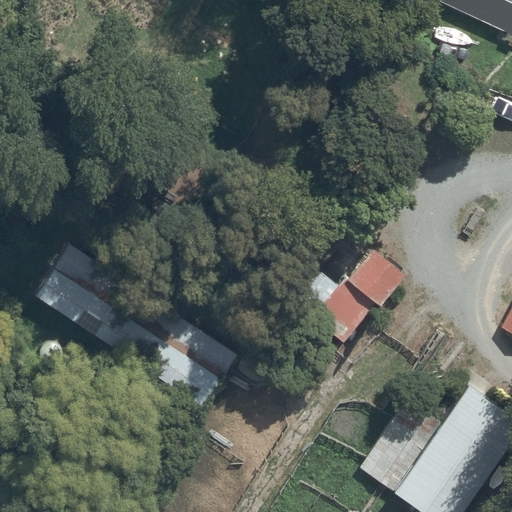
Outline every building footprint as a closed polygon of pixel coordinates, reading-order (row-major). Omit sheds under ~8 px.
[(511,0),(444,0),(443,3),(511,36),(511,0)] [(189,204),(154,181),(147,190),(143,187),(130,206),(171,233),(189,204)] [(342,337),(404,263),(370,236),(309,310),(342,337)] [(67,241),(34,289),(201,400),(234,351),(67,241)] [(455,511),(511,429),(511,405),(466,374),(392,480),(438,511),(455,511)]
